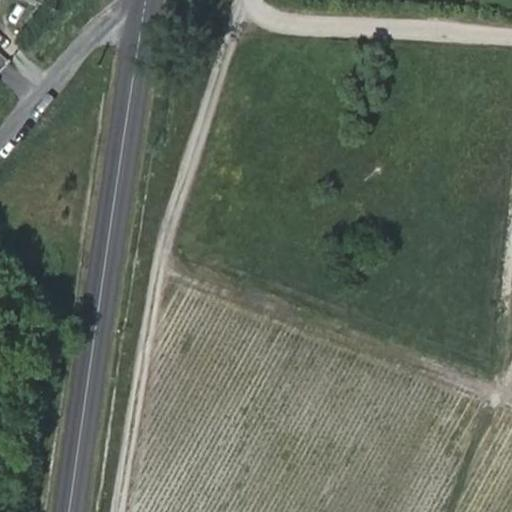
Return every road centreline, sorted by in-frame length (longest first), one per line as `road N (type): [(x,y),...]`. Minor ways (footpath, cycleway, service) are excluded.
road 1 (track): [(119,511),(160,263),(244,0)]
road 2 (secondary): [(70,511),(148,0)]
road 3 (track): [(160,263),(511,399)]
road 4 (track): [(250,0),(266,18),(511,35)]
road 5 (residential): [(112,0),(0,139)]
